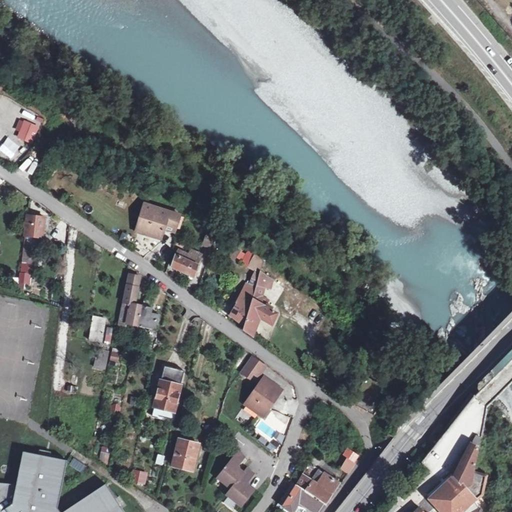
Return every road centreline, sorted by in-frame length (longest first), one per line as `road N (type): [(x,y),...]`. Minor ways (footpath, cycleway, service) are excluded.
road 1 (unclassified): [(0,165),(309,387)]
road 2 (primary): [(353,511),(511,336)]
road 3 (residential): [(399,511),(433,479),(486,398)]
road 4 (residential): [(327,511),(367,452),(360,422),(327,397)]
road 5 (unclassified): [(261,511),(285,468),(309,387)]
